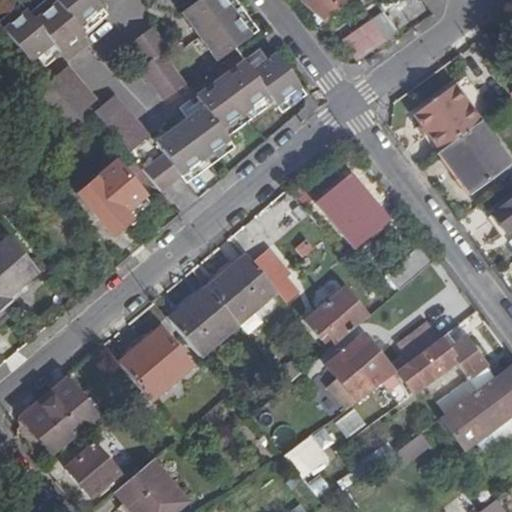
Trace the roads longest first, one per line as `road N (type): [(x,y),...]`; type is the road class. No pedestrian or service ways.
road 1 (residential): [(347,103),(0,400)]
road 2 (tertiary): [(347,103),(511,326)]
road 3 (residential): [(488,0),(347,103)]
road 4 (tertiary): [(269,0),(347,103)]
